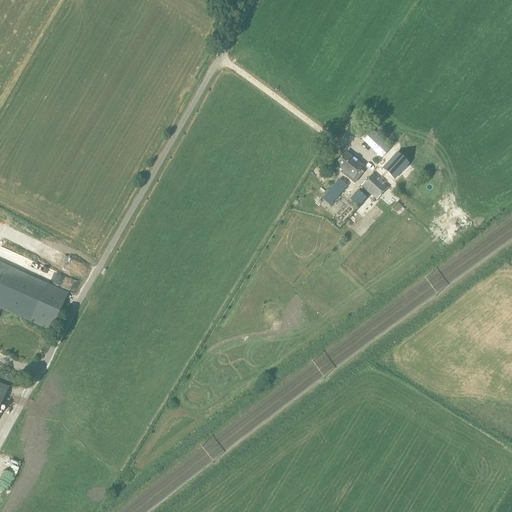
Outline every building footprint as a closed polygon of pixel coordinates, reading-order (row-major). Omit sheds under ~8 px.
[(386,160),(391,154),(388,152),(392,148),(371,129),(361,139),(382,158),(383,158),(386,160)] [(353,180),(363,167),(346,153),(336,165),(353,180)] [(397,154),(383,169),(394,179),(401,171),(402,172),(407,167),(406,166),(408,164),(397,154)] [(377,200),(388,188),(373,174),(362,186),(377,200)] [(330,206),(347,186),(339,179),(322,199),(330,206)] [(359,207),(367,198),(358,190),(350,199),(359,207)] [(65,292),(0,263),(0,308),(1,309),(49,330),(65,292)] [(0,406),(8,388),(0,384),(0,406)] [(43,429),(11,494),(47,511),(78,447),(43,429)]
